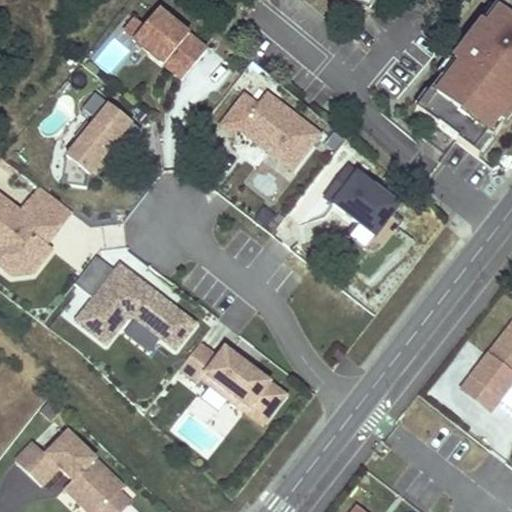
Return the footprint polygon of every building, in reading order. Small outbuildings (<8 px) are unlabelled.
[(456,141),(472,154),(486,136),(491,140),(503,126),(498,121),(509,106),(511,108),(511,0),(500,0),(494,8),(500,12),(488,27),(483,23),(463,49),(464,50),(454,63),(458,66),(452,75),(447,72),(442,78),(441,78),(429,92),(435,97),(421,115),(437,127),(438,126),(457,140),(456,141)] [(488,27),(500,12),(494,8),(483,23),(488,27)] [(133,40),(181,80),(205,52),(157,11),(144,27),(133,40)] [(133,40),(144,27),(135,19),(123,33),(133,40)] [(452,75),(458,66),(454,63),(447,72),(452,75)] [(421,115),(435,97),(429,92),(415,110),(421,115)] [(61,186),(86,189),(88,177),(119,138),(129,147),(141,132),(94,95),(83,109),(96,120),(65,159),(61,186)] [(317,136),(264,95),(255,107),(242,97),(219,127),(233,137),(237,131),(256,146),(259,143),(266,149),(264,152),(290,172),(317,136)] [(498,121),(503,126),(511,113),(511,108),(509,106),(498,121)] [(478,158),(491,140),(486,136),(472,154),(478,158)] [(266,149),(259,143),(256,146),(264,152),(266,149)] [(375,240),(402,207),(349,164),(322,197),(375,240)] [(52,238),(72,213),(40,188),(20,212),(0,196),(0,268),(3,271),(11,261),(24,259),(37,269),(52,250),(46,246),(42,243),(48,235),(52,238)] [(46,246),(52,238),(48,235),(42,243),(46,246)] [(11,278),(33,275),(37,269),(24,259),(11,261),(3,271),(11,278)] [(123,270),(117,270),(76,322),(106,346),(127,319),(134,319),(175,351),(195,326),(173,308),(170,311),(163,306),(166,303),(123,270)] [(173,308),(166,303),(163,306),(170,311),(173,308)] [(511,324),(488,355),(494,359),(511,335),(511,324)] [(511,335),(494,359),(488,355),(472,376),(501,399),(511,385),(511,335)] [(230,354),(223,349),(216,358),(199,344),(179,370),(197,384),(200,380),(246,416),(250,411),(259,418),(279,393),(230,354)] [(461,390),(491,412),(501,399),(472,376),(461,390)] [(260,427),(284,397),(279,393),(259,418),(250,411),(246,416),(260,427)] [(123,488),(66,433),(45,455),(27,473),(40,486),(58,468),(65,475),(69,471),(75,477),(71,481),(63,489),(86,511),(99,511),(118,493),(123,488)] [(27,473),(45,455),(32,443),(14,461),(27,473)] [(75,477),(69,471),(65,475),(71,481),(75,477)] [(119,511),(129,503),(118,493),(99,511),(119,511)]
